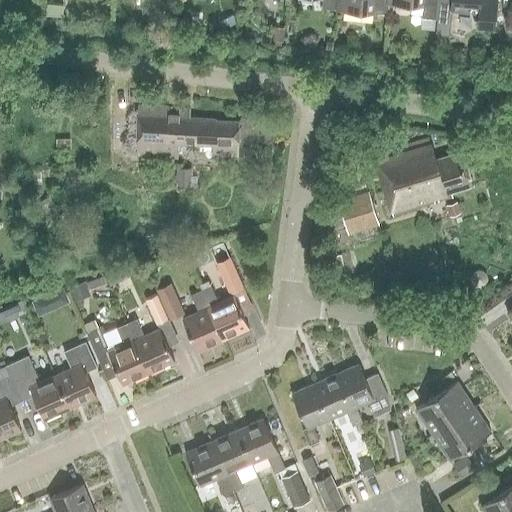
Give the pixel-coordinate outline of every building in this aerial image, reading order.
[(336,11),(337,0),(320,0),(319,9),(336,11)] [(388,2),(388,0),(337,0),(336,11),(387,15),(388,2)] [(435,19),(436,0),(388,0),(388,2),(422,5),(421,18),(435,19)] [(436,0),(435,19),(450,21),(451,9),(477,11),(476,24),(477,24),(477,23),(492,25),(492,28),(493,29),(495,0),(436,0)] [(237,155),(239,121),(216,120),(216,118),(189,117),(190,108),(179,108),(179,115),(169,114),(169,107),(138,106),(136,156),(177,158),(178,144),(213,145),(213,154),(237,155)] [(451,192),(474,185),(463,150),(436,159),(430,141),(375,158),(394,216),(394,215),(394,214),(451,196),(452,197),(453,197),(451,192)] [(176,169),(178,169),(177,188),(192,188),(192,185),(197,186),(198,177),(192,177),(192,168),(185,168),(185,163),(176,163),(176,169)] [(380,226),(369,192),(337,202),(348,236),(380,226)] [(461,215),(457,203),(446,206),(449,218),(461,215)] [(243,287),(229,257),(215,263),(229,293),(243,287)] [(88,296),(83,282),(68,287),(74,302),(88,296)] [(184,313),(171,283),(157,289),(170,319),(184,313)] [(35,298),(41,314),(72,301),(65,285),(35,298)] [(201,290),(223,339),(249,328),(234,295),(218,302),(211,285),(201,290)] [(197,351),(223,339),(201,290),(191,294),(198,311),(182,318),(197,351)] [(157,324),(168,319),(157,294),(145,299),(157,324)] [(127,323),(149,372),(175,360),(160,328),(144,335),(137,318),(127,323)] [(123,384),(149,372),(127,323),(117,327),(122,340),(108,346),(99,325),(86,331),(98,358),(109,353),(123,384)] [(55,375),(70,407),(96,395),(85,372),(97,367),(86,341),(64,351),(71,368),(55,375)] [(70,407),(55,375),(40,382),(28,355),(6,365),(22,400),(33,395),(44,419),(70,407)] [(351,409),(356,407),(368,401),(374,416),(388,410),(387,393),(378,372),(365,378),(358,364),(336,373),(351,409)] [(10,405),(22,400),(6,365),(0,367),(0,438),(21,429),(10,405)] [(362,421),(356,407),(351,409),(336,373),(314,383),(329,418),(346,411),(352,425),(362,421)] [(453,420),(474,406),(457,380),(436,394),(453,420)] [(313,426),(329,418),(314,383),(292,393),(306,427),(302,429),(309,445),(319,440),(313,426)] [(417,396),(412,388),(404,394),(409,402),(417,396)] [(433,433),(453,420),(436,394),(416,408),(433,433)] [(453,420),(470,445),(491,431),(474,406),(453,420)] [(237,430),(251,462),(267,455),(275,472),(285,468),(263,418),(237,430)] [(450,459),(470,445),(453,420),(433,433),(450,459)] [(407,458),(399,427),(389,429),(396,460),(407,458)] [(251,462),(237,430),(211,441),(233,490),(243,486),(236,469),(251,462)] [(216,478),(223,495),(233,490),(211,441),(185,452),(200,485),(216,478)] [(475,468),(466,454),(453,463),(462,477),(475,468)] [(312,455),(301,460),(308,476),(319,471),(312,455)] [(376,471),(371,459),(360,464),(365,476),(376,471)] [(296,470),(281,477),(294,506),(309,500),(296,470)] [(330,475),(315,481),(328,511),(343,504),(330,475)] [(88,511),(93,510),(82,484),(49,497),(55,511),(88,511)] [(511,507),(511,484),(501,491),(511,507)] [(485,511),(511,511),(511,507),(501,491),(481,505),(485,511)]
